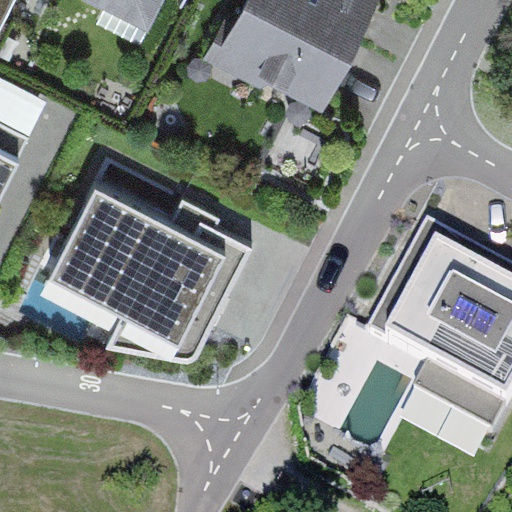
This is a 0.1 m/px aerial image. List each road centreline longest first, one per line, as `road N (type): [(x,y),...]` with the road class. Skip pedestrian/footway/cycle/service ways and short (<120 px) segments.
road 1 (residential): [(232,439),(404,114)]
road 2 (residential): [(0,375),(164,410),(232,439)]
road 3 (track): [(232,439),(354,511)]
road 4 (residential): [(404,114),(464,0)]
road 5 (residential): [(404,114),(511,175)]
